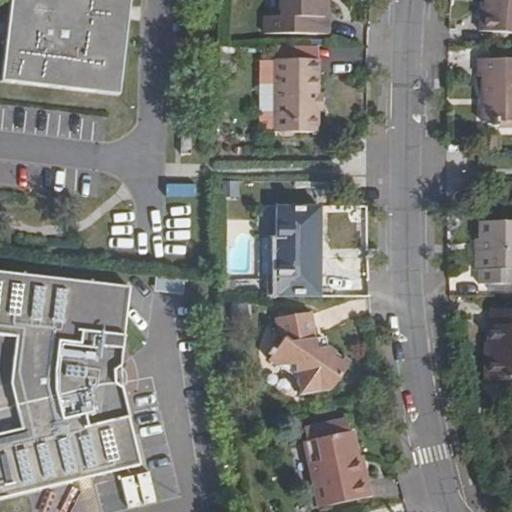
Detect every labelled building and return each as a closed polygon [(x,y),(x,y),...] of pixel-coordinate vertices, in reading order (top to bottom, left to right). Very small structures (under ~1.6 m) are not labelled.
[(126,0),(7,0),(0,71),(0,81),(116,95),(126,0)] [(322,16),(322,0),(280,0),(279,16),(264,16),(264,33),(326,34),(327,16),(322,16)] [(483,15),(480,14),(478,32),(511,34),(511,0),(484,0),(484,5),(483,15)] [(315,110),(315,94),(315,60),(274,60),(274,85),(273,112),(273,131),(280,135),(288,135),(291,132),(315,132),(315,110)] [(511,123),(511,61),(478,62),(477,77),(481,77),(480,123),(488,123),(497,124),(511,123)] [(274,85),(259,84),(258,112),(273,112),(274,85)] [(258,128),(273,128),(273,112),(258,112),(258,128)] [(191,137),(181,137),(181,155),(191,154),(191,137)] [(314,237),(318,237),(318,215),(301,215),(301,207),(276,207),(276,235),(276,237),(278,236),(278,254),(273,254),(273,271),(273,273),(279,273),(324,274),(324,255),(322,255),(313,255),(314,237)] [(479,250),(475,250),(475,268),(479,268),(478,284),(511,283),(511,222),(479,222),(479,240),(479,250)] [(276,237),(276,235),(264,234),(264,271),(273,271),(273,254),(278,254),(278,236),(276,237)] [(322,237),(318,237),(314,237),(313,255),(322,255),(322,237)] [(122,288),(0,273),(0,502),(135,469),(114,389),(107,387),(105,369),(113,363),(122,288)] [(314,274),(279,273),(279,281),(314,282),(314,274)] [(489,356),(485,356),(485,383),(511,382),(511,311),(492,311),(491,327),(489,327),(489,349),(489,356)] [(312,314),(273,320),(276,336),(281,340),(267,361),(294,380),(297,397),(331,391),(348,365),(326,348),(324,339),(316,341),(312,314)] [(317,439),(336,435),(333,423),(314,428),(317,439)] [(349,432),(336,435),(317,439),(314,428),(294,432),(296,444),(302,443),(317,508),(365,498),(355,456),(349,432)] [(361,455),(355,456),(365,498),(371,496),(361,455)] [(149,474),(122,476),(124,501),(151,499),(149,474)]
